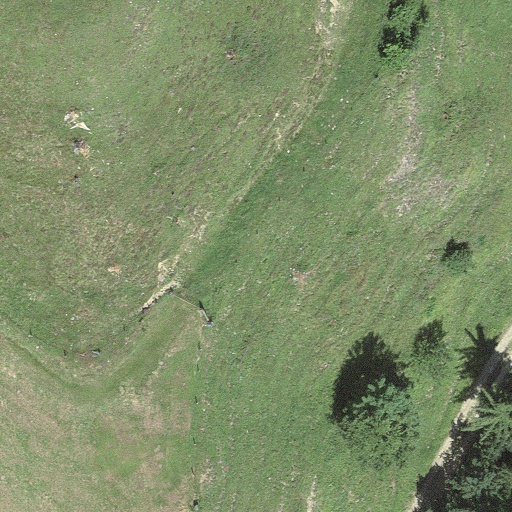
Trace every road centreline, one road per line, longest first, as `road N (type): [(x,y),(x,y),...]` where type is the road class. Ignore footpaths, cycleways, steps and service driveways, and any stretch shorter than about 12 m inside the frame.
road 1 (track): [(0,343),(84,392),(132,376),(341,94),(363,0)]
road 2 (track): [(511,382),(427,511)]
